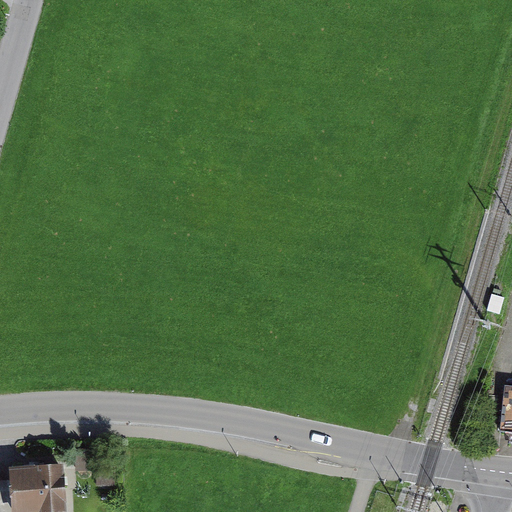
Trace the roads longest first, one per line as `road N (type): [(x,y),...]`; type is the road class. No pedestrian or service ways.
road 1 (tertiary): [(377,451),(245,422),(128,409),(0,411)]
road 2 (tertiary): [(504,473),(377,451)]
